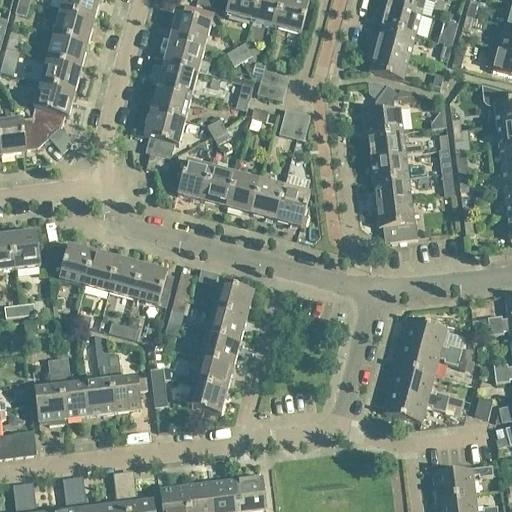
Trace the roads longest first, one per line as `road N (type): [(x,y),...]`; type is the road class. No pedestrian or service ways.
road 1 (residential): [(0,473),(239,443)]
road 2 (residential): [(285,270),(117,222),(109,185)]
road 3 (residential): [(109,185),(103,134),(141,0)]
road 4 (residential): [(239,443),(285,270)]
road 5 (residential): [(336,430),(370,290)]
road 6 (residential): [(370,290),(511,276)]
road 7 (residential): [(341,149),(354,258),(349,287)]
road 8 (residential): [(317,107),(296,99),(323,0)]
